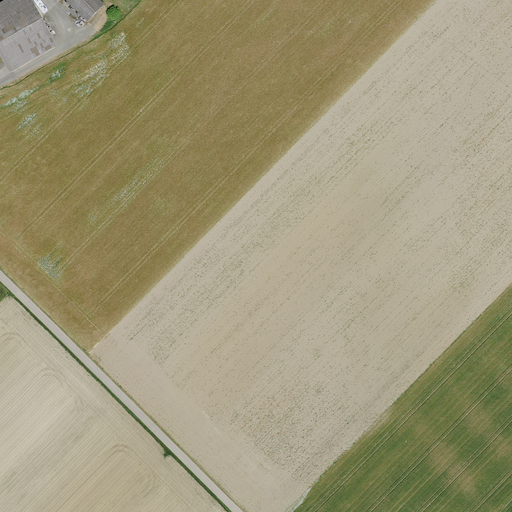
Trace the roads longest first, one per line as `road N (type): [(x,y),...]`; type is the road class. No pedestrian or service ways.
road 1 (unclassified): [(237,511),(0,274)]
road 2 (track): [(0,83),(67,50),(34,0)]
